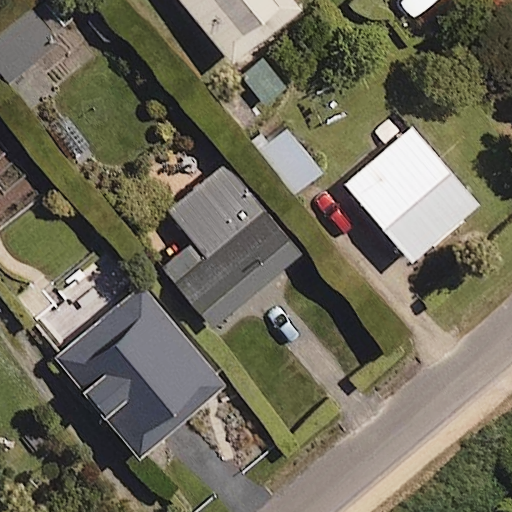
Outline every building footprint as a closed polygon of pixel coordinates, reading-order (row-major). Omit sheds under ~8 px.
[(300,1),(299,0),(185,0),(233,57),(300,1)] [(58,37),(32,6),(0,33),(0,65),(10,77),(58,37)] [(286,85),(262,52),(240,68),(264,101),(286,85)] [(321,168),(286,122),(259,142),(294,189),(321,168)] [(408,129),(335,192),(402,268),(474,205),(408,129)] [(285,264),(215,180),(158,227),(180,253),(152,276),(201,335),(285,264)] [(137,291),(49,365),(130,460),(217,386),(137,291)]
